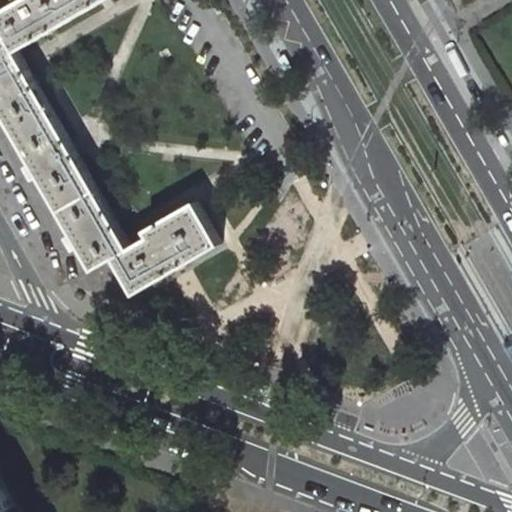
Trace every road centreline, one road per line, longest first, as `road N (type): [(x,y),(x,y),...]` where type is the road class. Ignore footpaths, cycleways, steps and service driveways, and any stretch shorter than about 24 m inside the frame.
road 1 (secondary): [(292,0),(477,330)]
road 2 (tertiary): [(38,381),(378,511)]
road 3 (tertiary): [(390,463),(52,332)]
road 4 (secondary): [(511,212),(389,0)]
road 5 (tertiary): [(477,330),(480,374),(464,422),(421,457),(390,463)]
road 6 (tertiary): [(511,507),(390,463)]
